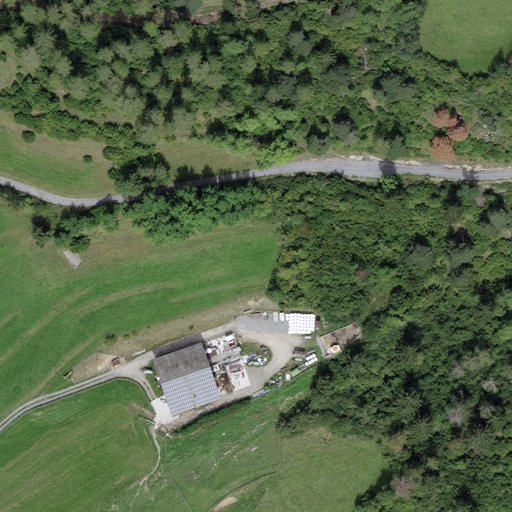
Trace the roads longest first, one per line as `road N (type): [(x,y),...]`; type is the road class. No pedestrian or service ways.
road 1 (track): [(0,187),(64,209),(97,209),(308,175),(511,181)]
road 2 (track): [(0,435),(26,413),(230,335),(263,342),(273,352),(275,376),(260,391),(182,425)]
road 3 (track): [(0,11),(139,28),(325,0)]
